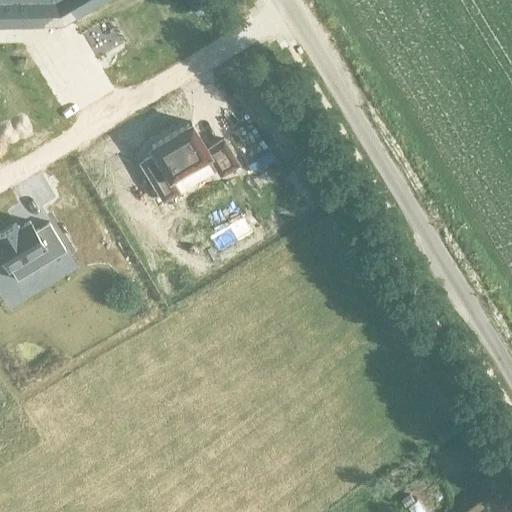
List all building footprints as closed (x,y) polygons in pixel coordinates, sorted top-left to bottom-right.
[(0,0),(0,21),(69,20),(101,0),(0,0)] [(154,153),(140,161),(163,198),(177,189),(170,177),(209,154),(220,173),(237,162),(223,138),(206,147),(190,121),(149,145),(154,153)] [(0,253),(7,265),(8,265),(17,278),(66,249),(48,220),(35,229),(29,219),(18,226),(16,222),(0,231),(0,253)] [(221,235),(216,238),(222,249),(232,244),(229,238),(221,235)] [(216,238),(212,240),(219,251),(222,249),(216,238)] [(462,511),(461,511),(507,511),(509,511),(494,491),(484,498),(483,497),(462,511)]
